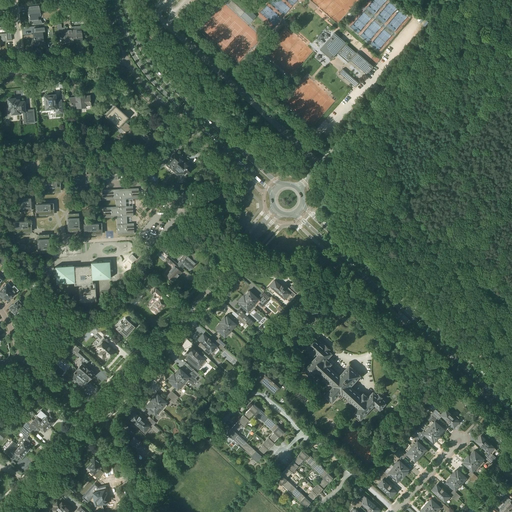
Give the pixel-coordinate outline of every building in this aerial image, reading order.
[(240,15),(247,7),(250,4),(246,0),(231,0),(229,3),(240,15)] [(38,20),(38,15),(40,15),(39,5),(38,5),(28,6),(29,20),(33,20),(38,20)] [(255,16),(247,9),(241,15),(249,23),(255,16)] [(86,20),(82,24),(90,29),(93,26),(86,20)] [(72,41),(71,30),(67,31),(67,27),(61,28),(61,24),(57,24),(58,33),(62,32),(63,43),(66,43),(66,42),(72,41)] [(71,30),(72,41),(78,40),(83,40),(81,26),(75,26),(75,27),(76,30),(71,30)] [(44,43),(42,32),(45,31),(44,27),(44,28),(33,29),(35,43),(38,42),(38,43),(44,43)] [(320,49),(323,52),(331,59),(335,55),(334,55),(337,52),(349,63),(351,60),(364,71),(365,70),(368,72),(366,74),(367,74),(374,67),(357,52),(356,53),(345,44),(346,43),(335,33),(334,33),(335,35),(332,39),(332,38),(331,39),(331,40),(322,50),(321,49),(320,49)] [(51,95),(45,96),(47,115),(57,114),(56,113),(62,112),(61,100),(55,100),(55,95),(51,95)] [(85,96),(84,95),(76,96),(76,97),(70,98),(71,107),(77,106),(77,108),(86,107),(86,105),(91,105),(90,96),(85,96)] [(27,116),(28,121),(35,121),(34,111),(27,111),(27,110),(24,110),(23,101),(19,102),(19,100),(15,100),(15,99),(9,99),(9,101),(7,101),(7,108),(9,107),(12,107),(12,113),(23,112),(23,113),(24,113),(24,117),(27,116)] [(131,127),(125,121),(128,117),(115,105),(105,116),(118,128),(120,127),(126,133),(131,127)] [(149,132),(144,127),(140,132),(143,134),(141,136),(145,140),(145,141),(148,144),(150,142),(152,144),(156,139),(154,138),(156,136),(152,133),(150,132),(149,132)] [(127,134),(133,139),(138,133),(132,128),(127,134)] [(173,170),(182,161),(181,160),(182,160),(181,160),(182,159),(179,157),(179,158),(178,157),(178,158),(176,156),(177,156),(174,154),(173,154),(170,157),(168,155),(163,161),(162,160),(158,165),(161,168),(165,163),(173,170)] [(182,161),(173,170),(177,174),(184,173),(186,171),(188,173),(191,170),(188,167),(189,166),(185,163),(182,161)] [(86,174),(86,168),(77,169),(77,174),(73,175),(73,184),(78,184),(78,189),(87,189),(87,183),(91,183),(91,174),(86,174)] [(102,187),(105,187),(105,180),(118,179),(118,174),(106,175),(101,175),(102,187)] [(62,191),(61,180),(43,181),(43,192),(62,191)] [(126,206),(126,199),(139,198),(138,188),(102,190),(102,200),(116,200),(116,207),(103,207),(103,218),(116,217),(117,234),(134,233),(134,223),(127,223),(127,216),(133,216),(133,206),(126,206)] [(30,194),(19,194),(20,211),(31,210),(30,194)] [(56,203),(37,204),(37,215),(57,214),(56,203)] [(68,231),(80,230),(79,213),(68,214),(68,231)] [(14,221),(14,232),(31,232),(31,220),(14,221)] [(84,225),(85,235),(85,236),(102,235),(101,224),(84,225)] [(38,235),(39,252),(50,251),(49,234),(38,235)] [(161,249),(167,254),(170,251),(164,246),(161,249)] [(180,261),(177,264),(182,268),(185,265),(190,270),(196,263),(195,262),(199,258),(194,254),(192,253),(188,257),(187,256),(185,254),(179,260),(180,261)] [(133,262),(137,258),(132,254),(129,257),(133,262)] [(6,257),(0,263),(3,266),(8,260),(6,257)] [(180,271),(182,268),(177,264),(171,258),(168,262),(174,266),(167,274),(174,281),(181,272),(180,271)] [(103,261),(91,262),(91,266),(74,267),(74,265),(55,266),(55,268),(54,268),(54,276),(56,276),(56,283),(74,282),(75,285),(78,284),(79,303),(96,301),(95,283),(93,283),(93,279),(111,278),(110,267),(111,267),(111,259),(103,260),(103,261)] [(16,277),(22,270),(19,267),(13,274),(16,277)] [(137,274),(143,279),(148,274),(142,269),(137,274)] [(28,286),(34,280),(31,278),(25,283),(28,286)] [(34,280),(28,286),(31,289),(32,288),(34,290),(39,285),(38,282),(34,280)] [(270,285),(286,300),(291,296),(293,297),(296,294),(290,289),(286,286),(284,289),(282,288),(283,287),(281,285),(280,286),(276,282),(274,280),(270,285)] [(12,287),(8,283),(6,285),(0,290),(0,295),(2,298),(4,296),(12,287)] [(4,296),(8,300),(17,292),(16,292),(18,290),(14,285),(12,287),(4,296)] [(153,306),(150,309),(156,314),(158,311),(159,311),(165,304),(160,299),(164,295),(156,288),(152,292),(159,298),(157,300),(155,302),(152,306),(153,306)] [(243,296),(255,307),(260,301),(263,304),(270,297),(264,292),(258,299),(249,291),(248,293),(247,292),(243,296)] [(251,311),(255,307),(243,296),(239,301),(240,302),(239,303),(247,311),(249,309),(251,311)] [(22,302),(19,299),(18,300),(15,303),(14,302),(12,304),(13,304),(9,307),(12,311),(14,314),(15,313),(15,314),(21,308),(22,309),(26,305),(23,301),(22,302)] [(317,318),(312,313),(307,318),(308,319),(306,321),(311,325),(318,318),(317,318)] [(220,322),(230,330),(234,326),(233,326),(235,324),(227,317),(225,318),(224,317),(220,322)] [(121,322),(121,321),(120,323),(119,325),(122,328),(119,331),(126,337),(135,326),(125,318),(121,322)] [(293,323),(301,331),(303,329),(297,323),(300,321),(298,319),(293,323)] [(93,326),(97,330),(100,327),(94,321),(90,325),(92,327),(93,326)] [(227,334),(230,330),(220,322),(217,326),(218,327),(216,329),(225,336),(226,334),(227,334)] [(97,332),(103,337),(107,333),(101,328),(97,332)] [(218,348),(210,340),(210,339),(209,337),(208,338),(203,334),(199,339),(201,341),(202,342),(199,345),(201,346),(200,347),(208,355),(212,351),(214,353),(218,348)] [(330,349),(316,336),(315,338),(314,337),(307,344),(310,347),(308,349),(315,355),(316,353),(318,355),(318,356),(315,360),(314,359),(308,366),(309,366),(305,370),(311,376),(317,370),(319,372),(319,371),(325,377),(325,378),(327,379),(333,384),(333,385),(334,387),(333,388),(333,387),(333,388),(332,388),(331,389),(331,390),(330,390),(329,391),(329,392),(328,392),(329,393),(325,396),(332,402),(335,399),(336,399),(337,399),(338,398),(338,397),(339,397),(340,395),(340,394),(341,393),(343,394),(349,399),(349,400),(351,402),(351,401),(357,407),(358,409),(353,415),(359,421),(375,404),(381,410),(383,408),(382,407),(388,402),(379,393),(377,396),(374,393),(369,397),(367,395),(366,396),(364,394),(361,396),(350,386),(354,383),(355,382),(357,380),(357,379),(360,376),(358,373),(359,373),(358,372),(357,373),(353,369),(354,368),(353,367),(352,368),(350,366),(347,369),(346,370),(344,372),(343,373),(340,377),(329,367),(332,364),(329,361),(330,361),(328,359),(332,354),(328,351),(330,349)] [(109,358),(109,357),(114,351),(106,344),(108,342),(104,338),(101,341),(102,342),(97,348),(98,349),(98,350),(100,352),(98,354),(103,359),(106,356),(109,358)] [(303,341),(298,345),(303,349),(307,345),(303,341)] [(225,349),(223,347),(217,342),(215,344),(223,351),(225,349)] [(195,352),(191,348),(186,353),(189,355),(202,367),(206,362),(197,354),(198,353),(196,351),(195,352)] [(86,363),(89,360),(82,354),(79,357),(84,362),(86,363)] [(85,364),(86,363),(84,362),(83,364),(82,364),(77,369),(89,379),(90,378),(90,379),(94,375),(93,375),(94,374),(93,373),(94,372),(91,370),(90,371),(87,367),(85,364)] [(81,385),(83,387),(84,385),(85,386),(87,383),(86,383),(89,379),(77,369),(72,375),(76,379),(75,380),(79,383),(78,384),(81,385)] [(187,376),(180,369),(178,371),(177,370),(173,374),(185,385),(188,381),(192,385),(197,380),(195,379),(189,373),(187,376)] [(189,373),(195,379),(199,374),(194,370),(192,372),(191,371),(189,373)] [(274,393),(278,388),(273,384),(274,383),(273,381),(274,379),(268,373),(261,381),(271,391),(274,393)] [(182,389),(185,385),(173,374),(169,379),(170,380),(169,381),(178,389),(180,387),(182,389)] [(151,400),(163,410),(166,406),(164,404),(166,402),(157,395),(156,396),(155,395),(151,400)] [(46,407),(50,411),(55,406),(47,399),(45,402),(48,405),(46,407)] [(159,414),(163,410),(151,400),(147,404),(148,405),(146,407),(155,414),(157,412),(159,414)] [(265,414),(254,404),(253,405),(250,408),(244,415),(243,415),(240,419),(245,424),(249,420),(248,419),(253,414),(264,423),(269,417),(266,414),(265,414)] [(454,413),(452,415),(444,408),(440,412),(439,412),(448,420),(447,421),(449,423),(450,422),(455,426),(459,421),(457,420),(459,418),(454,413)] [(133,412),(129,417),(133,421),(131,423),(142,433),(144,431),(146,433),(151,427),(157,432),(158,431),(159,432),(160,431),(151,423),(148,426),(140,418),(141,417),(139,415),(138,416),(133,412)] [(42,420),(49,427),(51,425),(51,424),(53,421),(55,418),(50,413),(47,416),(46,415),(42,420)] [(428,420),(431,422),(428,426),(440,436),(443,432),(442,431),(444,429),(435,422),(437,420),(432,416),(428,420)] [(147,420),(151,423),(160,431),(160,430),(154,425),(155,423),(149,417),(147,420)] [(280,436),(283,433),(284,431),(272,421),(273,421),(269,417),(264,423),(274,432),(268,438),(265,441),(270,447),(274,443),(280,436)] [(24,427),(24,428),(28,432),(29,431),(30,432),(33,429),(33,430),(36,429),(39,431),(41,428),(44,431),(47,429),(49,427),(42,420),(42,421),(40,419),(36,424),(35,424),(33,424),(32,425),(30,424),(27,422),(23,426),(24,427)] [(242,428),(245,424),(240,419),(236,422),(237,423),(231,429),(230,429),(227,433),(228,433),(227,434),(238,445),(241,448),(247,442),(236,432),(241,427),(242,428)] [(436,441),(440,436),(428,426),(426,424),(428,426),(424,429),(427,431),(425,433),(433,441),(435,440),(436,441)] [(26,453),(28,451),(27,451),(30,448),(29,447),(32,444),(29,442),(29,441),(27,439),(27,437),(30,434),(29,433),(29,432),(28,432),(24,428),(23,427),(19,431),(25,435),(23,437),(16,445),(17,446),(26,453)] [(489,452),(487,455),(493,461),(496,457),(492,454),(496,449),(483,438),(481,436),(477,441),(481,445),(480,446),(482,448),(483,447),(487,450),(486,450),(487,451),(488,451),(489,452)] [(139,442),(134,438),(130,443),(132,445),(145,456),(149,451),(149,452),(150,451),(141,444),(142,443),(140,441),(139,442)] [(4,451),(13,460),(14,458),(17,460),(19,456),(21,458),(23,455),(24,456),(26,453),(17,446),(16,445),(13,442),(12,441),(4,451)] [(267,450),(270,447),(265,441),(261,445),(261,446),(256,451),(247,442),(241,448),(245,451),(256,462),(257,460),(258,461),(261,457),(260,457),(267,450)] [(408,443),(422,456),(425,452),(425,451),(426,449),(418,441),(416,443),(414,441),(410,445),(408,443)] [(418,460),(422,456),(408,443),(410,445),(407,449),(409,451),(407,453),(415,461),(417,459),(418,460)] [(315,460),(304,450),(303,451),(300,454),(294,461),(293,461),(290,465),(295,470),(299,466),(298,465),(303,460),(314,469),(319,463),(316,460),(315,460)] [(469,456),(483,469),(481,467),(484,463),(482,461),(484,459),(475,451),(473,453),(472,452),(469,456)] [(483,469),(469,456),(465,461),(466,462),(464,463),(473,471),(475,469),(477,471),(480,467),(483,469)] [(92,463),(88,467),(91,470),(90,472),(90,471),(89,471),(93,475),(100,467),(101,467),(99,464),(100,463),(99,462),(98,462),(94,458),(91,462),(92,463)] [(394,467),(404,476),(408,471),(407,470),(408,469),(400,461),(396,465),(395,467),(394,467)] [(511,476),(511,463),(511,462),(508,465),(504,462),(499,468),(501,470),(502,470),(505,473),(507,472),(511,476)] [(330,482),(333,479),(334,477),(322,467),(323,467),(319,463),(314,469),(324,478),(319,484),(318,483),(314,487),(320,493),(324,489),(324,488),(330,482)] [(292,473),(295,470),(290,465),(286,468),(287,469),(281,475),(280,475),(277,478),(278,479),(276,480),(288,490),(287,491),(291,494),(296,488),(286,478),(291,473),(292,473)] [(404,476),(394,467),(391,471),(389,473),(398,481),(399,479),(401,480),(404,476)] [(103,472),(100,470),(95,476),(97,478),(103,472)] [(452,475),(463,486),(461,484),(465,480),(467,478),(458,470),(457,472),(456,471),(452,475)] [(463,486),(452,475),(448,479),(449,480),(447,482),(456,490),(458,488),(461,484),(463,486)] [(389,486),(383,480),(378,485),(389,494),(391,496),(396,491),(391,487),(392,486),(390,485),(389,486)] [(83,494),(89,487),(86,484),(81,490),(82,490),(80,491),(83,494)] [(314,488),(312,485),(308,489),(310,491),(311,491),(312,492),(307,497),(305,496),(296,488),(291,494),(294,497),(295,497),(306,507),(307,506),(308,506),(311,503),(310,503),(317,496),(320,493),(314,487),(314,488)] [(442,489),(437,485),(432,490),(435,492),(445,501),(450,496),(444,491),(444,490),(442,488),(442,489)] [(108,494),(106,486),(102,487),(100,489),(97,486),(96,488),(93,486),(82,498),(87,502),(93,496),(93,497),(95,505),(102,504),(102,505),(109,503),(107,494),(108,494)] [(501,490),(511,498),(511,497),(511,494),(504,487),(501,490)] [(511,502),(511,501),(511,500),(506,495),(501,501),(506,506),(511,511),(511,502)] [(377,507),(364,496),(360,500),(369,508),(368,509),(370,511),(371,510),(372,511),(377,511),(380,509),(377,507)] [(470,502),(477,508),(481,504),(474,498),(470,502)] [(425,504),(433,511),(439,511),(441,511),(438,509),(440,507),(432,499),(430,501),(429,500),(425,504)] [(60,503),(57,500),(53,505),(53,506),(51,508),(51,507),(48,510),(50,511),(72,511),(74,510),(69,506),(68,508),(61,502),(60,503)]
